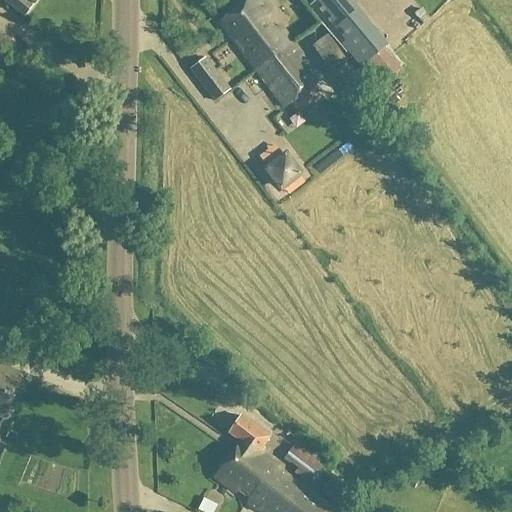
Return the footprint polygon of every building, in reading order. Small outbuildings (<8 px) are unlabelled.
[(23,19),(36,0),(0,0),(0,1),(23,19)] [(273,32),(265,22),(272,14),(260,0),(251,0),(219,26),(284,109),(289,105),(297,115),(320,97),(312,87),(314,86),(297,63),(300,59),(279,29),(273,32)] [(318,0),(308,8),(360,70),(386,48),(346,0),(318,0)] [(315,30),(300,37),(305,47),(319,40),(315,30)] [(311,49),(329,75),(328,76),(334,85),(353,72),(347,62),(345,63),(327,37),(311,49)] [(0,39),(0,55),(8,45),(0,39)] [(203,59),(189,70),(197,80),(207,73),(210,77),(208,78),(211,83),(204,89),(214,102),(228,91),(203,59)] [(267,172),(280,189),(298,176),(284,159),(267,172)] [(0,415),(3,417),(17,385),(21,377),(0,366),(0,415)] [(261,456),(258,454),(268,440),(239,419),(227,436),(239,445),(213,480),(233,495),(240,490),(250,499),(246,506),(255,511),(256,511),(258,511),(259,511),(330,511),(276,471),(278,468),(261,456)] [(35,457),(35,458),(59,467),(66,447),(28,432),(20,452),(35,457)] [(208,511),(211,509),(198,501),(191,511),(208,511)]
